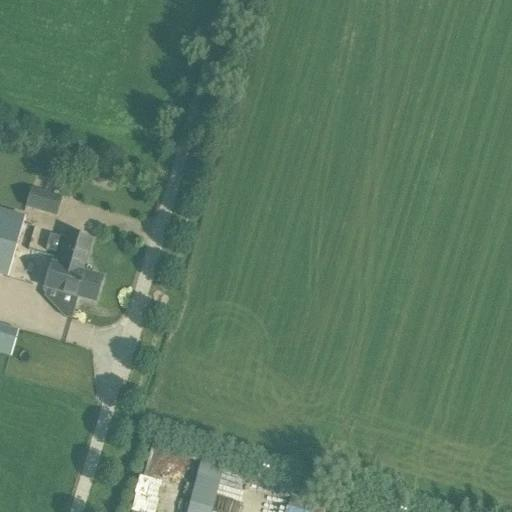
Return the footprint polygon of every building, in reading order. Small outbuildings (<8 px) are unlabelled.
[(0,179),(6,181),(13,155),(0,150),(0,179)] [(55,214),(60,197),(31,189),(26,206),(55,214)] [(0,211),(0,271),(9,274),(25,218),(0,211)] [(63,238),(53,235),(49,247),(63,252),(57,268),(53,267),(46,287),(93,301),(101,276),(82,271),(91,239),(65,231),(63,238)] [(0,353),(11,357),(18,332),(0,326),(0,353)] [(138,506),(159,511),(169,472),(178,474),(185,448),(154,441),(138,506)] [(206,511),(219,511),(230,462),(218,459),(206,511)] [(237,466),(239,483),(262,481),(261,464),(237,466)] [(282,498),(312,500),(313,478),(283,477),(282,498)] [(336,511),(375,511),(376,509),(340,498),(336,511)]
